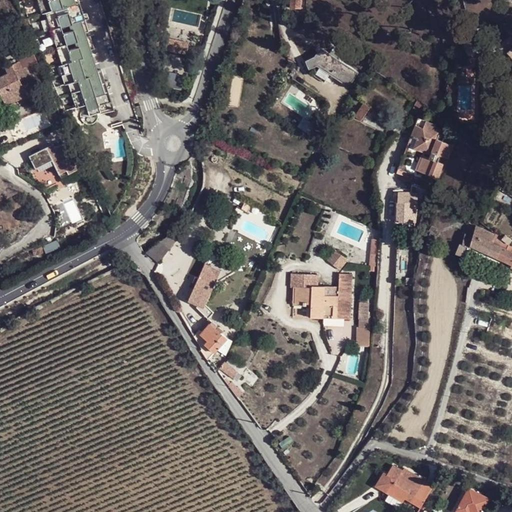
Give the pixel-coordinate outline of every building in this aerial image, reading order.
[(35,0),(39,14),(44,13),(54,9),(65,6),(67,6),(64,0),(35,0)] [(301,0),(290,0),(290,7),(301,8),(301,0)] [(44,13),(49,29),(60,26),(68,24),(76,21),(74,16),(83,13),(80,2),(76,3),(67,6),(65,6),(68,12),(56,16),(54,9),(44,13)] [(83,13),(74,16),(76,21),(85,19),(83,13)] [(49,29),(55,47),(65,43),(73,41),(82,38),(80,33),(85,31),(88,30),(85,19),(76,21),(68,24),(70,31),(62,33),(60,26),(49,29)] [(55,47),(61,64),(87,56),(85,51),(91,49),(94,48),(90,36),(87,37),(82,38),(73,41),(76,47),(67,50),(65,43),(55,47)] [(509,51),(511,55),(511,38),(511,39),(508,36),(499,46),(503,49),(505,47),(509,51)] [(168,38),(167,51),(187,52),(188,40),(168,38)] [(465,46),(472,45),(470,38),(463,40),(465,46)] [(482,42),(472,45),(465,46),(467,56),(484,52),(482,42)] [(320,47),(314,56),(306,60),(309,69),(317,65),(320,67),(330,74),(349,86),(359,72),(320,47)] [(511,55),(509,51),(505,47),(503,49),(507,54),(511,59),(511,55)] [(41,71),(32,50),(25,53),(30,64),(34,74),(41,71)] [(25,66),(30,64),(25,53),(17,57),(19,61),(22,68),(25,66)] [(56,66),(62,84),(90,76),(90,73),(97,70),(93,58),(88,60),(87,56),(61,64),(56,66)] [(29,76),(25,66),(22,68),(19,61),(5,68),(7,73),(0,76),(0,93),(6,105),(27,95),(20,81),(29,76)] [(330,74),(320,67),(314,75),(324,82),(330,74)] [(97,70),(90,73),(90,76),(91,78),(102,75),(100,69),(97,70)] [(182,85),(182,73),(169,72),(168,85),(182,85)] [(90,76),(62,84),(68,102),(98,93),(98,91),(107,87),(102,75),(91,78),(90,76)] [(107,87),(98,91),(98,93),(100,96),(109,93),(107,87)] [(98,93),(68,102),(70,108),(85,104),(86,109),(80,111),(84,122),(96,119),(94,113),(100,111),(101,114),(115,110),(109,93),(100,96),(98,93)] [(421,109),(424,105),(418,100),(414,104),(421,109)] [(354,116),(361,120),(370,106),(364,102),(354,116)] [(139,104),(134,106),(138,118),(143,116),(139,104)] [(432,127),(434,124),(418,118),(405,151),(408,152),(402,168),(400,167),(398,169),(413,175),(415,170),(438,179),(444,164),(438,161),(440,156),(448,159),(453,145),(438,139),(441,131),(432,127)] [(396,125),(388,120),(385,125),(392,130),(396,125)] [(56,151),(53,144),(29,156),(35,168),(52,160),(60,178),(76,170),(65,144),(60,147),(61,148),(56,151)] [(405,151),(400,167),(402,168),(408,152),(405,151)] [(398,191),(397,222),(411,222),(411,202),(412,192),(398,191)] [(438,229),(432,226),(429,233),(432,234),(428,243),(433,245),(438,229)] [(495,235),(476,226),(473,236),(470,245),(471,245),(509,262),(511,263),(511,250),(510,250),(511,246),(495,235)] [(160,241),(146,252),(159,263),(177,246),(169,233),(160,241)] [(470,248),(471,245),(470,245),(473,236),(465,234),(462,244),(468,247),(470,248)] [(370,265),(377,266),(379,240),(372,239),(370,265)] [(462,244),(460,243),(455,254),(464,258),(468,247),(462,244)] [(327,258),(339,269),(347,260),(336,249),(327,258)] [(223,271),(207,263),(189,300),(205,308),(223,271)] [(312,285),(313,274),(291,273),(290,287),(293,287),(292,303),(311,304),(311,317),(338,318),(339,296),(325,295),(326,286),(319,286),(312,285)] [(339,296),(338,318),(351,318),(353,279),(340,278),(339,287),(339,296)] [(339,287),(326,286),(325,295),(339,296),(339,287)] [(199,329),(194,336),(202,349),(201,351),(208,360),(226,338),(220,333),(217,331),(209,324),(203,332),(199,329)] [(369,346),(370,327),(356,327),(355,346),(369,346)] [(225,362),(221,368),(233,378),(238,372),(225,362)] [(412,502),(420,508),(426,498),(434,485),(404,468),(402,471),(393,465),(387,475),(384,473),(376,485),(389,493),(404,502),(406,499),(412,502)] [(481,511),(488,499),(469,488),(456,511),(481,511)] [(384,500),(399,509),(404,502),(389,493),(384,500)] [(405,511),(417,511),(420,508),(412,502),(405,511)]
